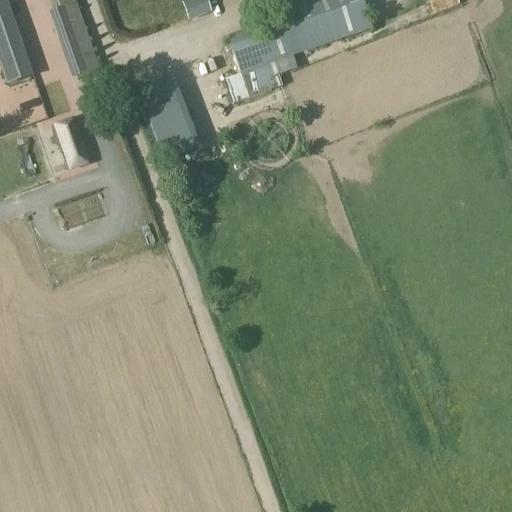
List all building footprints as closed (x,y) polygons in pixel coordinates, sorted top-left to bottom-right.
[(0,66),(7,87),(32,78),(5,0),(0,2),(0,66)] [(74,0),(47,0),(52,12),(48,13),(71,80),(99,71),(74,0)] [(295,71),(290,58),(371,31),(358,0),(338,0),(275,23),(227,41),(247,101),(280,89),(276,78),(295,71)] [(201,1),(182,8),(187,21),(205,14),(201,1)] [(115,118),(109,103),(94,109),(99,123),(115,118)] [(18,107),(0,112),(0,116),(3,126),(22,120),(18,107)] [(76,120),(53,129),(68,171),(91,163),(76,120)] [(178,168),(192,159),(186,148),(171,156),(178,168)]
